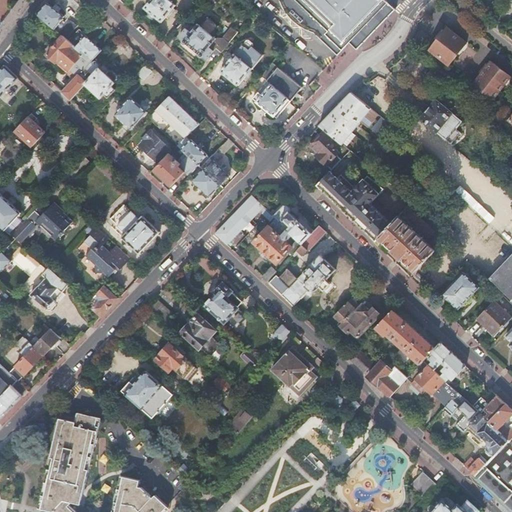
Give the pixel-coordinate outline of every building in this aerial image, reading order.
[(170,0),(150,0),(145,7),(145,8),(162,22),(163,22),(177,5),(170,0)] [(284,0),(287,5),(290,11),(293,15),(298,19),(303,23),(311,27),(317,29),(321,30),(323,27),(328,32),(325,35),(332,42),(329,45),(339,54),(347,45),(345,43),(348,40),(350,42),(353,39),(357,43),(354,45),(358,49),(367,39),(364,37),(368,34),(371,32),(375,28),(377,26),(379,24),(381,22),(383,19),(384,15),(388,18),(397,9),(393,6),(390,8),(386,5),(389,2),(387,0),(284,0)] [(439,0),(436,4),(448,15),(454,8),(444,0),(439,0)] [(38,15),(54,28),(65,16),(48,2),(38,15)] [(368,34),(364,37),(367,39),(388,18),(384,15),(383,19),(381,22),(379,24),(377,26),(375,28),(371,32),(368,34)] [(180,37),(207,60),(217,48),(222,52),(238,32),(232,27),(223,38),(217,38),(213,35),(219,26),(209,17),(202,26),(199,23),(192,32),(187,28),(180,37)] [(448,24),(430,46),(449,61),(467,40),(448,24)] [(75,47),(91,61),(102,50),(86,36),(79,29),(68,40),(75,47)] [(64,37),(47,56),(55,64),(57,62),(75,78),(77,76),(78,75),(91,61),(75,47),(68,40),(65,38),(64,37)] [(240,85),(263,55),(253,47),(250,50),(243,43),(220,71),(238,85),(240,85)] [(491,59),(474,82),(494,97),(511,75),(491,59)] [(78,75),(88,84),(87,85),(102,99),(106,96),(110,99),(118,91),(114,87),(116,84),(116,83),(119,80),(118,76),(112,71),(108,70),(105,73),(99,67),(100,66),(100,65),(96,61),(94,61),(93,62),(92,61),(91,61),(78,75)] [(262,76),(291,101),(302,87),(273,63),(262,76)] [(5,64),(0,70),(0,99),(19,78),(5,64)] [(75,78),(62,91),(72,100),(87,85),(77,76),(75,78)] [(254,98),(277,118),(290,102),(291,101),(262,76),(259,79),(268,87),(263,94),(260,92),(254,98)] [(352,92),(319,127),(341,144),(358,125),(372,108),(352,92)] [(435,94),(418,113),(446,138),(456,126),(463,119),(435,94)] [(157,110),(186,138),(187,137),(199,124),(188,113),(189,112),(182,105),(180,106),(174,100),(176,99),(172,95),(157,110)] [(131,97),(115,114),(131,129),(147,113),(131,97)] [(33,112),(16,130),(34,146),(47,133),(34,121),(37,117),(33,112)] [(456,126),(446,138),(452,143),(462,131),(456,126)] [(318,153),(335,167),(350,151),(341,144),(319,127),(315,131),(318,135),(312,143),(321,150),(318,153)] [(171,149),(152,130),(145,137),(148,140),(141,147),(158,162),(171,149)] [(0,136),(0,138),(5,143),(10,137),(4,131),(0,136)] [(179,145),(198,164),(208,155),(192,139),(190,140),(187,137),(186,138),(179,145)] [(218,150),(224,155),(235,144),(229,139),(218,150)] [(191,164),(187,168),(188,170),(187,172),(191,176),(201,166),(198,164),(179,145),(176,148),(186,158),(185,159),(191,164)] [(2,157),(13,167),(23,157),(10,147),(2,157)] [(156,169),(173,186),(187,172),(181,166),(182,165),(171,154),(156,169)] [(427,163),(432,168),(430,171),(438,178),(441,174),(446,167),(432,156),(427,163)] [(205,170),(222,186),(231,176),(214,160),(213,160),(210,157),(201,166),(205,170)] [(12,167),(2,159),(0,160),(0,167),(6,172),(12,167)] [(361,171),(368,176),(384,189),(390,182),(367,164),(361,171)] [(319,185),(376,240),(380,236),(392,223),(371,203),(384,189),(368,176),(360,185),(356,189),(341,175),(334,168),(319,185)] [(195,182),(211,197),(222,186),(205,170),(195,182)] [(341,175),(356,189),(360,185),(345,172),(341,175)] [(466,191),(461,197),(488,225),(493,220),(466,191)] [(0,223),(6,229),(18,216),(21,213),(0,193),(0,223)] [(264,206),(252,195),(243,204),(230,218),(215,234),(227,245),(262,209),(264,206)] [(45,198),(31,214),(26,218),(33,225),(37,220),(56,238),(72,221),(53,203),(51,205),(45,198)] [(410,216),(418,224),(418,225),(429,236),(435,229),(429,224),(416,211),(419,206),(415,202),(411,207),(415,211),(410,216)] [(277,219),(298,240),(302,244),(306,240),(313,247),(327,232),(319,225),(312,232),(298,219),(297,219),(289,210),(290,205),(288,203),(283,204),(273,215),(274,216),(277,219)] [(119,225),(133,211),(125,204),(112,218),(119,225)] [(263,212),(270,219),(274,216),(273,215),(264,206),(262,209),(264,211),(263,212)] [(443,209),(429,224),(435,229),(439,234),(453,218),(443,209)] [(133,211),(119,225),(127,233),(141,219),(133,211)] [(453,218),(439,234),(446,240),(449,243),(461,225),(468,218),(460,211),(453,218)] [(127,233),(123,237),(131,244),(130,245),(131,246),(132,245),(140,253),(161,232),(144,215),(141,219),(127,233)] [(380,236),(417,271),(436,250),(400,215),(392,223),(380,236)] [(18,216),(6,229),(11,234),(23,221),(18,216)] [(271,226),(293,246),(298,240),(277,219),(271,226)] [(255,242),(278,262),(289,250),(293,246),(271,226),(270,225),(255,242)] [(95,244),(86,255),(96,264),(94,266),(95,274),(102,273),(103,271),(108,276),(114,269),(118,265),(122,268),(132,258),(117,244),(111,251),(104,244),(110,238),(98,227),(91,234),(99,242),(96,245),(95,244)] [(439,234),(434,240),(440,246),(446,240),(439,234)] [(293,246),(289,250),(294,254),(297,250),(302,245),(302,244),(298,240),(293,246)] [(302,245),(297,250),(302,255),(307,249),(302,245)] [(3,250),(0,253),(0,265),(4,269),(13,259),(3,250)] [(277,275),(270,283),(294,305),(310,289),(316,288),(319,285),(324,289),(331,282),(327,278),(336,269),(321,255),(299,278),(288,268),(280,277),(277,275)] [(511,255),(492,278),(505,291),(511,297),(511,255)] [(118,265),(114,269),(118,273),(122,268),(118,265)] [(271,266),(260,276),(268,283),(280,270),(278,268),(274,268),(271,266)] [(45,279),(38,287),(37,287),(29,295),(45,309),(47,310),(49,310),(51,309),(53,308),(53,306),(54,304),(53,303),(53,301),(68,285),(49,268),(42,276),(45,279)] [(465,272),(444,294),(460,309),(481,286),(465,272)] [(9,281),(5,285),(11,290),(15,287),(9,281)] [(220,292),(207,306),(226,323),(239,309),(228,298),(233,291),(224,283),(218,289),(220,292)] [(97,295),(101,298),(101,301),(94,308),(102,315),(120,297),(107,285),(97,295)] [(502,293),(511,302),(511,297),(505,291),(502,293)] [(335,316),(342,323),(340,325),(349,333),(350,331),(358,338),(380,314),(369,303),(366,307),(364,306),(362,307),(361,308),(352,299),(335,316)] [(511,316),(495,301),(478,319),(496,335),(511,317),(511,316)] [(388,334),(420,364),(425,360),(435,348),(393,310),(376,327),(386,336),(388,334)] [(217,331),(198,314),(188,324),(186,323),(181,328),(182,330),(181,332),(200,348),(201,347),(212,356),(222,344),(212,336),(217,331)] [(283,325),(274,335),(280,341),(290,331),(283,325)] [(44,355),(55,344),(60,339),(60,338),(62,336),(52,327),(41,339),(31,329),(25,336),(44,355)] [(19,381),(44,355),(25,336),(18,343),(24,349),(21,351),(26,356),(10,372),(19,381)] [(435,348),(425,360),(435,370),(438,366),(452,352),(441,341),(435,348)] [(155,360),(169,372),(173,368),(186,380),(197,368),(171,343),(155,360)] [(293,347),(272,369),(290,386),(294,382),(304,391),(317,376),(308,368),(311,364),(293,347)] [(348,358),(365,373),(374,364),(357,348),(348,358)] [(259,360),(247,350),(241,356),(253,367),(259,360)] [(452,352),(438,366),(452,379),(449,383),(450,384),(467,366),(452,352)] [(413,373),(446,405),(458,392),(450,384),(449,383),(435,370),(425,360),(420,364),(413,373)] [(368,376),(391,397),(409,377),(397,366),(393,370),(383,361),(368,376)] [(0,419),(7,413),(14,406),(24,396),(23,395),(28,389),(19,381),(10,372),(0,362),(0,419)] [(435,370),(449,383),(452,379),(438,366),(435,370)] [(122,391),(143,410),(164,387),(146,371),(133,384),(130,382),(122,391)] [(225,393),(232,384),(221,374),(213,382),(225,393)] [(294,382),(290,386),(300,395),(304,391),(294,382)] [(164,387),(143,410),(149,415),(170,392),(164,387)] [(477,391),(468,401),(473,406),(481,397),(482,396),(477,391)] [(459,407),(466,415),(457,425),(465,432),(468,429),(481,414),(473,406),(468,401),(458,392),(446,405),(443,409),(450,416),(459,407)] [(337,395),(331,398),(330,405),(336,408),(342,406),(343,399),(337,395)] [(489,404),(481,414),(489,421),(505,403),(497,395),(489,404)] [(481,397),(473,406),(481,414),(489,404),(481,397)] [(361,405),(355,399),(349,406),(354,412),(361,405)] [(489,421),(508,440),(509,440),(511,437),(511,423),(511,424),(508,428),(503,424),(511,414),(511,408),(506,403),(505,403),(489,421)] [(246,409),(229,427),(237,434),(253,416),(246,409)] [(121,475),(112,511),(77,511),(69,504),(71,502),(80,505),(100,419),(78,413),(76,422),(60,418),(56,433),(59,435),(54,458),(50,458),(39,508),(52,511),(163,511),(168,506),(156,494),(153,497),(142,487),(139,486),(140,479),(121,475)] [(468,429),(481,441),(484,439),(490,445),(486,448),(487,449),(487,450),(487,452),(490,455),(491,455),(493,456),(508,440),(489,421),(481,414),(468,429)] [(508,440),(493,456),(487,463),(475,476),(503,503),(511,493),(511,437),(509,440),(508,440)] [(469,469),(468,470),(475,476),(487,463),(481,458),(479,458),(476,461),(474,459),(467,466),(469,469)] [(424,473),(412,485),(425,499),(437,486),(424,473)] [(511,493),(503,503),(511,510),(511,493)] [(435,511),(479,511),(469,502),(462,509),(453,501),(448,506),(444,503),(435,511)]
